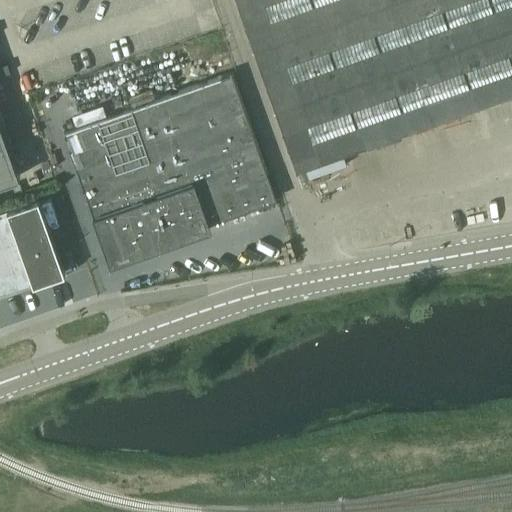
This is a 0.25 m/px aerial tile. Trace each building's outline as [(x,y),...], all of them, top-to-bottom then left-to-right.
[(511,0),(239,0),(298,166),(511,90),(511,0)] [(181,232),(277,198),(233,71),(65,130),(109,257),(161,239),(160,236),(176,230),(178,238),(183,237),(181,232)] [(0,116),(0,182),(21,175),(0,116)] [(343,152),(306,165),(306,166),(310,176),(347,163),(344,153),(343,152)] [(39,197),(0,210),(0,294),(66,272),(39,197)]
